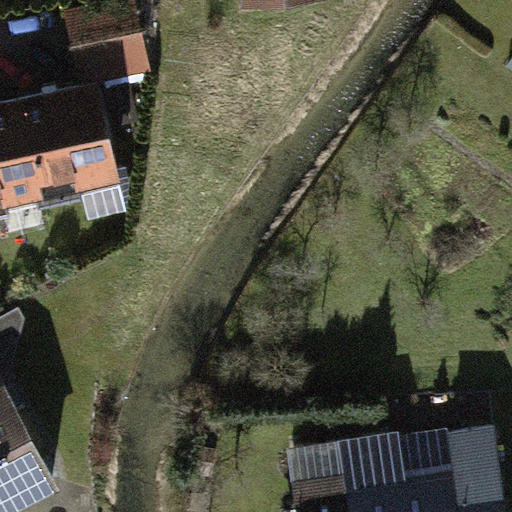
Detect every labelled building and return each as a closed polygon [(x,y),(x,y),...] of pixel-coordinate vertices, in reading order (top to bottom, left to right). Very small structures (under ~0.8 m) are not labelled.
[(308,9),(307,0),(233,0),(235,15),(308,9)] [(136,75),(121,5),(63,18),(78,87),(136,75)] [(0,187),(115,161),(98,88),(0,110),(0,187)] [(0,315),(0,372),(38,354),(15,308),(0,315)] [(0,501),(53,474),(10,391),(0,396),(0,501)] [(511,511),(511,497),(503,430),(457,436),(463,478),(302,499),(304,511),(511,511)]
